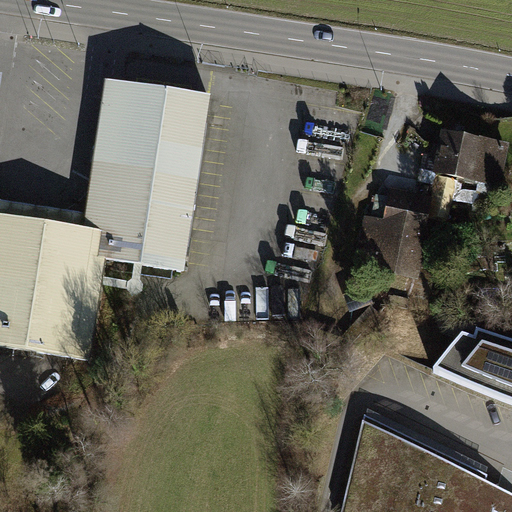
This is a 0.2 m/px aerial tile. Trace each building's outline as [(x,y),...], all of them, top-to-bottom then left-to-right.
[(0,350),(86,364),(98,289),(135,295),(139,269),(179,275),(206,100),(199,98),(106,84),(85,216),(0,202),(0,350)] [(433,176),(504,189),(511,144),(441,132),(433,176)] [(382,227),(363,223),(353,272),(421,285),(433,225),(426,224),(431,201),(389,193),(382,227)] [(409,306),(388,302),(386,310),(407,315),(409,306)] [(378,319),(369,311),(338,343),(347,351),(378,319)] [(511,347),(482,337),(478,347),(467,343),(438,379),(492,400),(511,407),(511,347)] [(511,511),(511,499),(492,492),(494,484),(372,426),(352,511),(511,511)]
